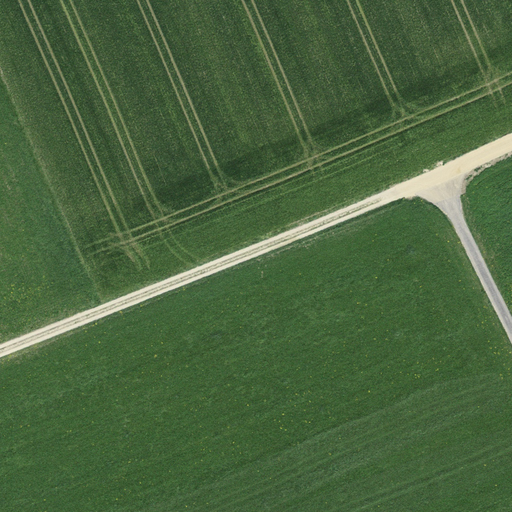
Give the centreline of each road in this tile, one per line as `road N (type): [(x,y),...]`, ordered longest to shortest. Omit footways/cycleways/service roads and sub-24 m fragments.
road 1 (track): [(0,348),(511,139)]
road 2 (track): [(435,175),(511,330)]
